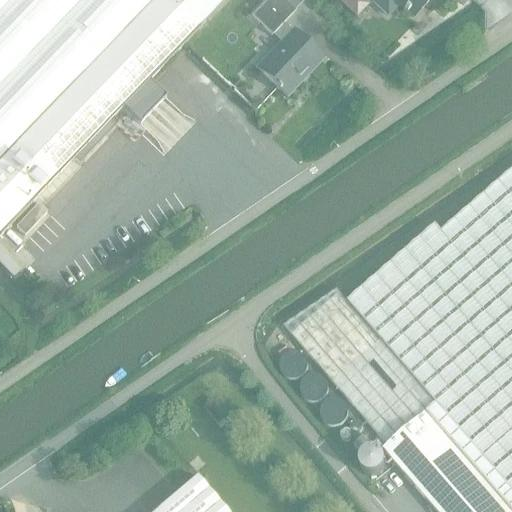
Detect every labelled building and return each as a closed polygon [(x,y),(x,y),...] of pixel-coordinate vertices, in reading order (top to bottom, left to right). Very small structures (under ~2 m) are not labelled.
[(0,0),(0,161),(154,0),(0,0)] [(165,99),(150,85),(230,0),(154,0),(0,161),(0,241),(123,112),(139,126),(165,99)] [(300,81),(321,59),(295,34),(294,35),(285,26),(297,14),(282,0),(271,0),(253,20),(273,39),(277,35),(286,43),(259,71),(288,99),(302,84),(300,81)] [(369,7),(362,0),(336,0),(356,19),(369,7)] [(380,0),(374,7),(387,19),(398,7),(413,21),(427,6),(424,3),(425,0),(380,0)] [(285,329),(386,446),(424,412),(511,511),(511,174),(443,235),(437,228),(349,304),(338,292),(285,329)] [(46,214),(37,206),(16,229),(24,237),(46,214)] [(212,400),(203,408),(206,412),(216,404),(212,400)] [(511,511),(424,412),(386,446),(380,450),(435,511),(511,511)] [(352,446),(358,453),(369,445),(362,437),(352,446)] [(224,511),(196,479),(161,509),(157,511),(224,511)]
